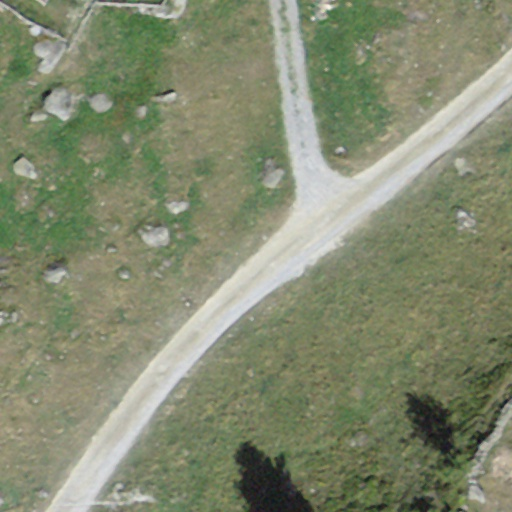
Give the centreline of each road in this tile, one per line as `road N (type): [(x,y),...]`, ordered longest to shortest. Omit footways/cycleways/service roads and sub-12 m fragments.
road 1 (track): [(68,511),(177,354),(251,282),(511,71)]
road 2 (track): [(318,232),(275,0)]
